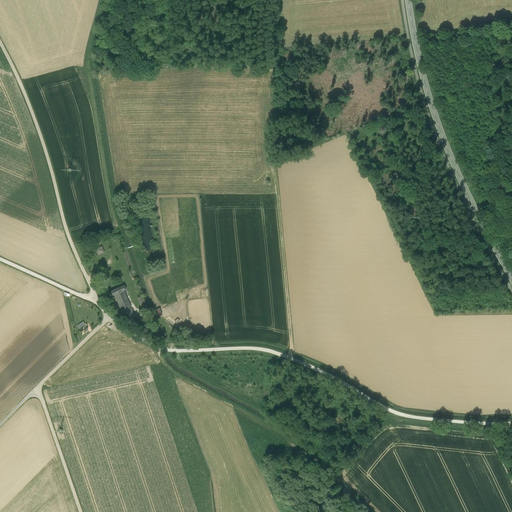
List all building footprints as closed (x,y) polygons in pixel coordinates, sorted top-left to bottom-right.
[(96,255),(104,252),(101,246),(94,248),(96,255)] [(100,268),(93,272),(97,281),(104,278),(100,268)] [(131,307),(124,290),(126,289),(124,286),(110,292),(112,296),(114,295),(122,313),(130,308),(131,307)] [(142,294),(137,295),(141,308),(146,306),(142,294)] [(130,308),(122,313),(128,322),(137,317),(130,308)]
